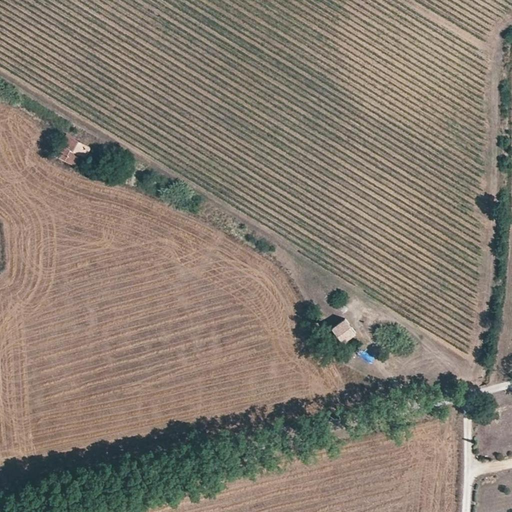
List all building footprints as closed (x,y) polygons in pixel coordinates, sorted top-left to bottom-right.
[(65,134),(53,156),(74,166),(80,155),(85,157),(85,156),(90,147),(65,134)] [(95,150),(90,147),(85,156),(91,159),(95,150)] [(315,301),(324,312),(330,307),(322,296),(315,301)] [(344,298),(341,302),(348,309),(352,303),(344,298)] [(322,314),(343,342),(355,333),(341,315),(348,309),(341,302),(339,301),(330,307),(324,312),(322,314)]
